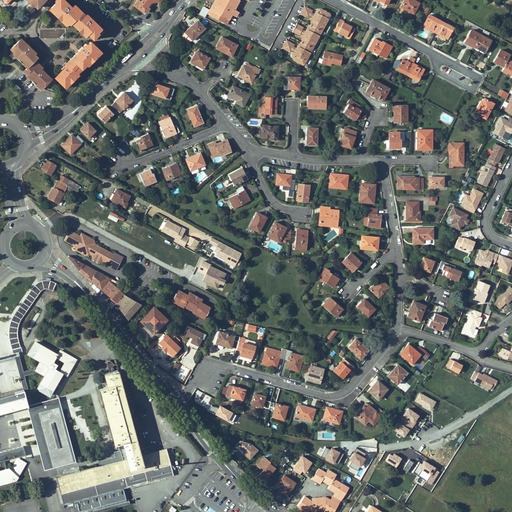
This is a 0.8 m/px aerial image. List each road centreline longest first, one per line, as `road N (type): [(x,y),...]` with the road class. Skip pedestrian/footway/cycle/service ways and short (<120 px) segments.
road 1 (residential): [(397,329),(340,394),(229,368),(192,382),(174,401)]
road 2 (residential): [(474,81),(333,0)]
road 3 (secondary): [(77,284),(174,401)]
road 4 (unknown): [(379,451),(447,430),(511,390)]
road 5 (secondary): [(174,401),(259,497)]
road 6 (residential): [(397,329),(474,346),(511,317)]
road 7 (residential): [(117,157),(129,166),(227,123)]
